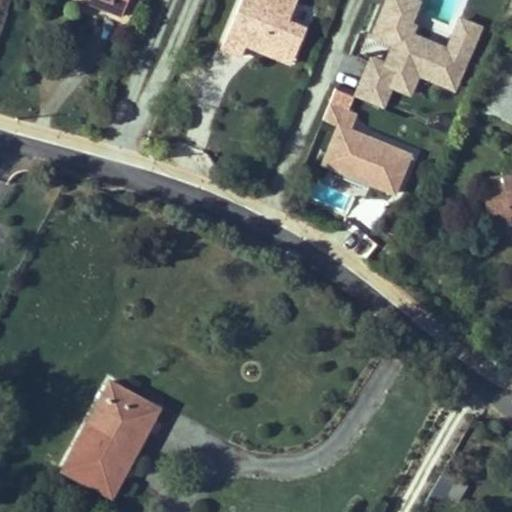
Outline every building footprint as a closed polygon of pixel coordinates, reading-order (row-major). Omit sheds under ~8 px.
[(97,0),(95,5),(122,16),(128,0),(97,0)] [(277,0),(240,0),(224,39),(244,47),(249,36),(255,23),(266,27),(277,0)] [(263,34),(297,49),(310,19),(293,12),(297,0),(277,0),(266,27),(263,34)] [(460,86),(482,18),(458,10),(448,39),(413,28),(421,0),(380,0),(367,40),(371,42),(353,95),(385,105),(392,85),(412,92),(419,73),(460,86)] [(266,27),(255,23),(249,36),(261,41),(263,34),(266,27)] [(261,41),(295,55),(297,49),(263,34),(261,41)] [(511,52),(510,52),(485,111),(511,122),(511,52)] [(415,146),(348,122),(359,92),(334,83),(321,119),(334,124),(320,162),(399,191),(415,146)] [(511,172),(481,177),(488,218),(511,214),(511,172)] [(511,214),(488,218),(490,227),(511,223),(511,214)] [(158,407),(110,382),(64,468),(111,494),(125,467),(119,464),(143,421),(149,425),(158,407)] [(143,421),(119,464),(125,467),(149,425),(143,421)] [(468,484),(457,478),(448,494),(459,499),(468,484)]
